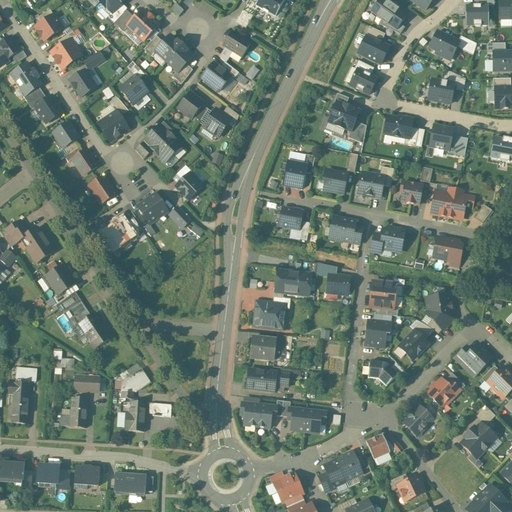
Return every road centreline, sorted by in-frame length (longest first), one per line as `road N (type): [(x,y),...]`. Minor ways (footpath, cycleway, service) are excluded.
road 1 (tertiary): [(223,331),(243,179),(324,9)]
road 2 (unclassified): [(34,173),(130,319),(223,331)]
road 3 (residential): [(453,0),(420,29),(381,104),(511,125)]
road 4 (residential): [(370,216),(349,401),(361,428)]
road 5 (residential): [(0,450),(133,458),(202,473)]
road 6 (residential): [(0,0),(107,161)]
road 7 (residential): [(370,216),(468,236),(457,294),(473,324)]
road 8 (residential): [(173,29),(192,37),(203,62),(107,161)]
road 9 (residential): [(473,324),(385,415)]
road 10 (tertiary): [(223,453),(216,414),(223,331)]
road 11 (residential): [(385,415),(456,511)]
